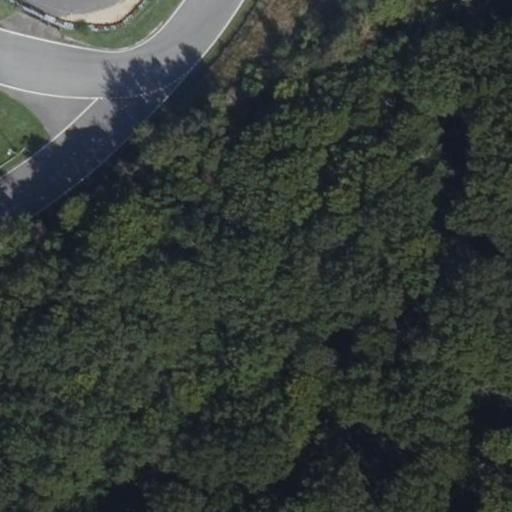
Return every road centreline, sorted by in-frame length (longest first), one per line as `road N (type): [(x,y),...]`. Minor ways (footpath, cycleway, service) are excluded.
road 1 (track): [(511,53),(0,355)]
road 2 (track): [(508,55),(228,511)]
